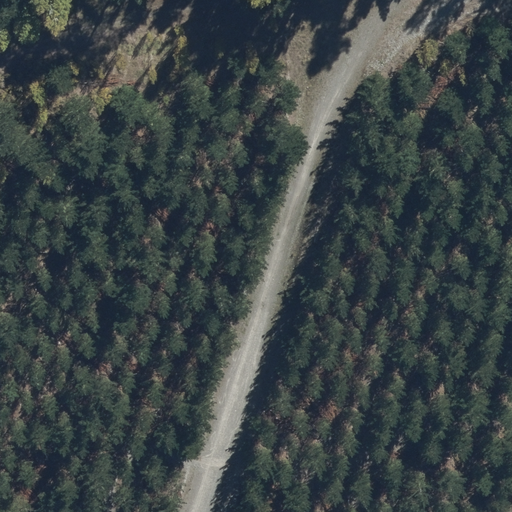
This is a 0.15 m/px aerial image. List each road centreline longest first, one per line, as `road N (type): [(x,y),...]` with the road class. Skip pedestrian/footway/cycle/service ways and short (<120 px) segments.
road 1 (track): [(394,0),(334,72),(188,511)]
road 2 (track): [(511,390),(496,412),(241,472),(139,451),(94,511)]
road 3 (track): [(264,0),(0,45)]
